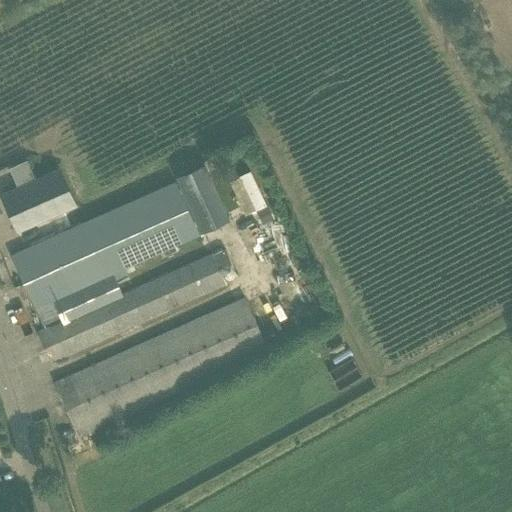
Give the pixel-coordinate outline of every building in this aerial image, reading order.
[(63,211),(76,205),(59,168),(35,180),(26,160),(9,167),(18,187),(0,195),(16,231),(23,248),(70,227),(63,211)] [(238,176),(255,210),(265,205),(249,171),(238,176)] [(50,362),(68,353),(226,282),(212,252),(121,292),(117,280),(202,242),(175,181),(10,256),(42,325),(60,317),(62,320),(36,332),(50,362)] [(253,216),(259,228),(271,221),(265,210),(253,216)] [(77,436),(167,397),(169,403),(185,396),(182,390),(269,350),(245,298),(53,383),(77,436)]
